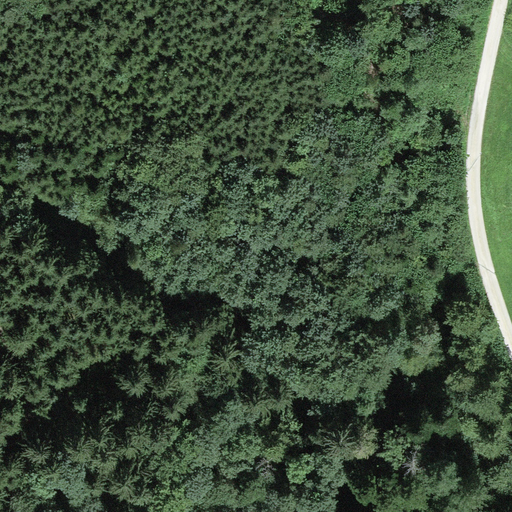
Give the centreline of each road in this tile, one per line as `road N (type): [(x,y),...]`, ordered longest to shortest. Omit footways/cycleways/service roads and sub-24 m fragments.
road 1 (track): [(511,342),(488,276),(470,181),(501,0)]
road 2 (track): [(0,318),(25,392),(18,511)]
